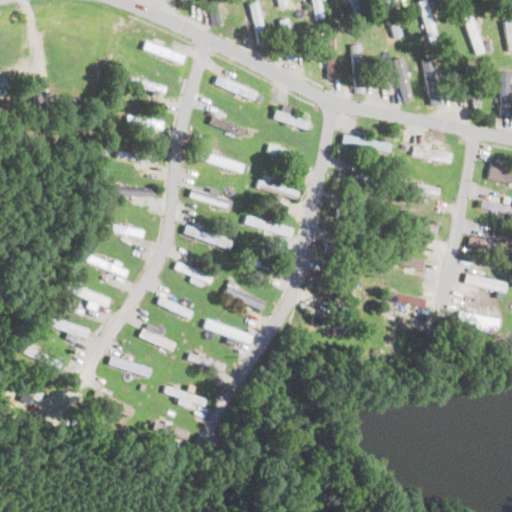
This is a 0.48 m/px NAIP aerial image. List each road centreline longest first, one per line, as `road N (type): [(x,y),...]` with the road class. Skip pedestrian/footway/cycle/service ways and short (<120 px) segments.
road 1 (residential): [(7,0),(207,40),(329,102),(511,140)]
road 2 (residential): [(207,40),(166,235),(68,393)]
road 3 (residential): [(329,102),(294,293),(206,443)]
road 4 (residential): [(476,133),(434,342)]
